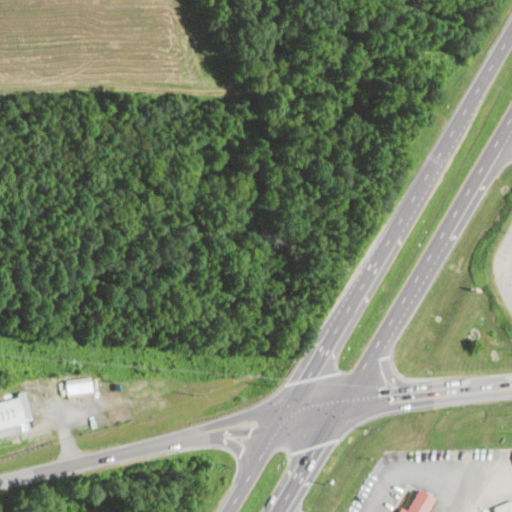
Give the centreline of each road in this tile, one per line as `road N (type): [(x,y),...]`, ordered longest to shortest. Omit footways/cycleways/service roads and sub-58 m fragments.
road 1 (trunk): [(511,27),(228,511)]
road 2 (tertiary): [(0,481),(340,405),(511,385)]
road 3 (trunk): [(274,511),(511,115)]
